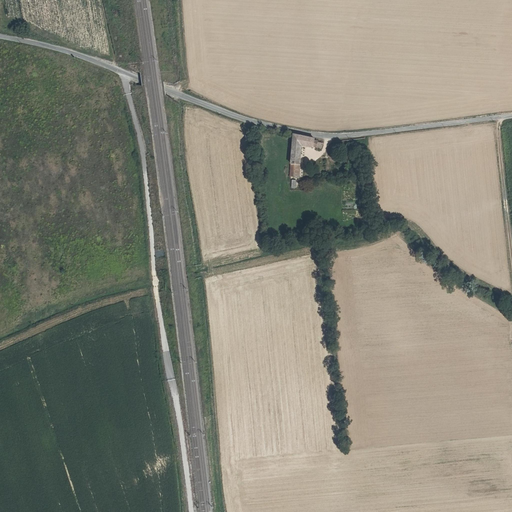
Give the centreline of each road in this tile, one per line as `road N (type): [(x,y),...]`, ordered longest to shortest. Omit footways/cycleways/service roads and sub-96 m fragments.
road 1 (unclassified): [(511,114),(307,134),(0,35)]
road 2 (track): [(498,116),(511,277)]
